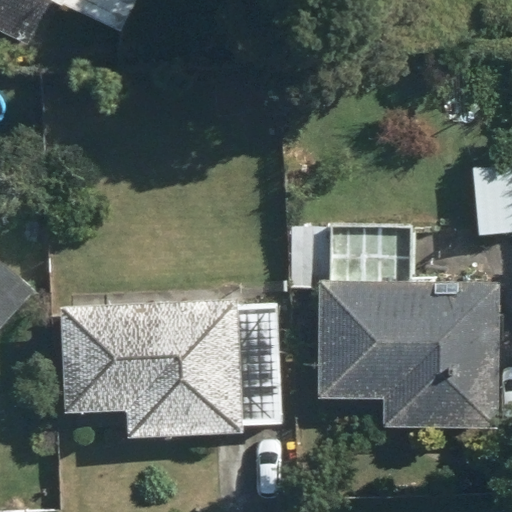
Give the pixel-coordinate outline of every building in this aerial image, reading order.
[(138,0),(0,0),(0,11),(35,28),(48,0),(93,0),(130,17),(138,0)] [(511,165),(483,162),(475,230),(511,234),(511,165)] [(0,343),(53,286),(0,236),(0,343)] [(511,280),(340,271),(333,395),(401,399),(399,424),(511,430),(511,280)] [(291,303),(76,293),(70,427),(285,437),(291,303)]
